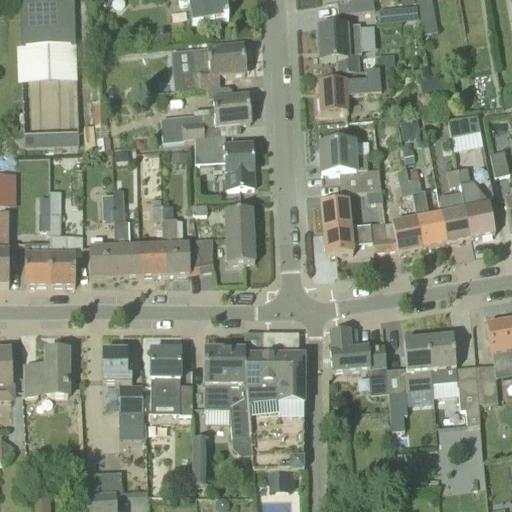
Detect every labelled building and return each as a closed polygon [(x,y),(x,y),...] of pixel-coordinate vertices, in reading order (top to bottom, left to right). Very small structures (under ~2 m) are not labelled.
[(72,0),(18,0),(20,51),(75,50),(72,0)] [(177,0),(179,10),(189,8),(192,28),(228,22),(223,0),(177,0)] [(371,0),(320,0),(322,8),(336,6),(338,19),(374,16),(371,0)] [(415,0),(422,38),(436,35),(429,0),(415,0)] [(468,3),(470,24),(480,23),(478,2),(468,3)] [(338,78),(358,77),(357,60),(360,59),(359,30),(318,32),(320,66),(337,65),(338,78)] [(197,75),(197,78),(181,79),(183,97),(219,93),(218,81),(245,79),(242,51),(206,54),(208,74),(197,75)] [(380,100),(379,85),(379,76),(366,76),(365,76),(365,86),(344,87),(319,88),(320,118),(346,117),(345,102),(380,100)] [(162,149),(196,145),(220,142),(219,132),(250,129),(249,125),(251,125),(250,116),(248,116),(247,105),(213,108),(213,114),(200,115),(200,121),(160,125),(162,149)] [(101,106),(91,106),(92,130),(104,129),(103,106),(101,106)] [(447,124),(450,143),(480,137),(477,121),(447,124)] [(23,136),(24,152),(77,151),(77,134),(23,136)] [(224,142),(220,142),(196,145),(197,182),(212,182),(211,153),(224,153),(225,179),(226,179),(226,195),(254,193),(253,177),(252,150),(224,152),(224,142)] [(321,180),(322,180),(341,179),(342,198),(380,196),(378,175),(367,176),(366,160),(354,161),(353,148),(319,150),(321,180)] [(489,159),(494,183),(508,180),(503,156),(489,159)] [(457,176),(459,190),(464,213),(470,243),(494,238),(488,209),(486,209),(485,203),(472,187),(470,187),(468,174),(457,176)] [(406,175),(396,177),(401,201),(411,199),(408,186),(406,175)] [(459,190),(457,176),(446,178),(448,192),(459,190)] [(0,210),(18,210),(17,177),(0,177),(0,210)] [(411,199),(416,223),(422,253),(446,248),(440,218),(427,221),(423,197),(421,197),(418,184),(408,186),(411,199)] [(113,214),(113,228),(114,252),(115,282),(140,281),(139,251),(128,251),(127,227),(123,227),(122,196),(112,196),(112,200),(113,214)] [(49,235),(50,249),(50,291),(74,291),(74,259),(65,259),(65,242),(59,242),(60,197),(49,197),(49,201),(49,235)] [(366,198),(367,208),(382,207),(380,197),(366,198)] [(104,228),(113,228),(113,214),(112,200),(103,201),(104,228)] [(39,235),(49,235),(49,201),(40,201),(39,235)] [(322,235),(350,232),(347,205),(320,208),(322,235)] [(162,212),(162,226),(163,250),(164,280),(189,279),(199,278),(196,261),(189,261),(188,249),(176,249),(176,225),(172,225),(171,211),(162,212)] [(153,226),(162,226),(162,212),(152,212),(153,226)] [(464,213),(440,218),(446,248),(470,243),(464,213)] [(225,243),(253,242),(251,215),(224,216),(225,243)] [(0,291),(8,291),(9,218),(0,218),(0,291)] [(391,228),(397,258),(422,253),(416,223),(391,228)] [(382,228),(350,232),(322,235),(325,261),(352,258),(351,249),(372,247),(373,257),(385,256),(382,228)] [(253,242),(225,243),(227,269),(254,268),(253,242)] [(199,278),(213,275),(212,267),(213,244),(195,245),(196,261),(199,278)] [(25,249),(25,291),(50,291),(50,249),(25,249)] [(140,281),(164,280),(163,250),(139,251),(140,281)] [(90,283),(115,282),(114,252),(89,253),(90,283)] [(511,380),(511,326),(511,325),(487,329),(492,359),(493,371),(475,372),(477,390),(479,409),(497,408),(495,383),(511,380)] [(386,376),(385,364),(383,351),(357,354),(355,335),(329,337),(329,338),(330,338),(331,356),(329,356),(331,378),(368,375),(371,401),(388,399),(386,376)] [(243,362),(249,442),(251,475),(303,474),(303,362),(297,362),(297,339),(263,339),(263,362),(243,362)] [(452,341),(428,343),(431,390),(456,387),(452,341)] [(428,343),(403,346),(405,365),(406,374),(407,395),(431,392),(431,390),(428,343)] [(131,374),(127,374),(127,355),(115,355),(115,352),(104,352),(104,355),(102,355),(102,387),(115,387),(115,392),(119,392),(119,416),(142,416),(142,391),(131,391),(131,374)] [(0,402),(11,402),(9,355),(0,355),(0,402)] [(23,371),(23,387),(23,403),(67,403),(67,355),(45,355),(45,371),(23,371)] [(179,390),(179,375),(180,355),(150,355),(150,408),(179,409),(179,419),(191,420),(192,390),(179,390)] [(231,443),(249,442),(243,362),(243,356),(205,355),(204,414),(229,414),(231,443)] [(477,390),(458,391),(459,415),(465,414),(466,430),(480,429),(479,409),(477,390)] [(406,420),(405,397),(388,399),(391,437),(404,436),(402,420),(406,420)] [(207,491),(207,443),(191,443),(191,491),(207,491)] [(84,479),(85,500),(114,499),(122,498),(120,478),(84,479)] [(115,511),(114,499),(85,500),(85,511),(115,511)]
